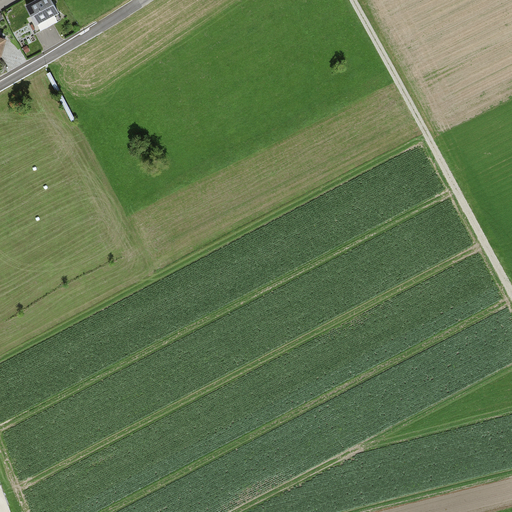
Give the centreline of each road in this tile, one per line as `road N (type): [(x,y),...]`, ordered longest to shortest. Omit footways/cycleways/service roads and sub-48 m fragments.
road 1 (track): [(353,0),(511,294)]
road 2 (residential): [(146,0),(0,86)]
